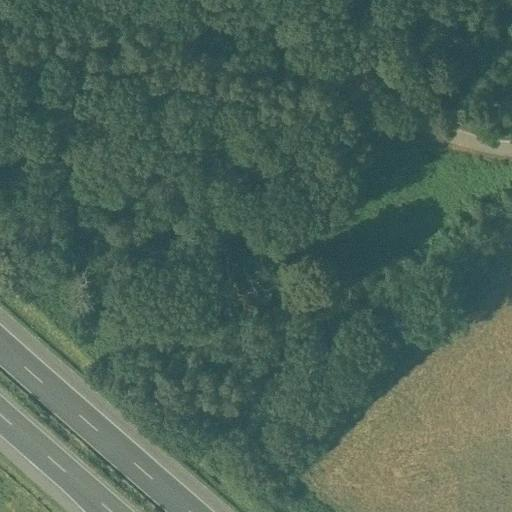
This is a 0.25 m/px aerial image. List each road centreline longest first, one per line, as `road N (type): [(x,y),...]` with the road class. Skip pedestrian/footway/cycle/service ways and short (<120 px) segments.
road 1 (unclassified): [(228,0),(424,124),(511,149)]
road 2 (motorway): [(186,511),(0,345)]
road 3 (motorway): [(0,410),(116,511)]
